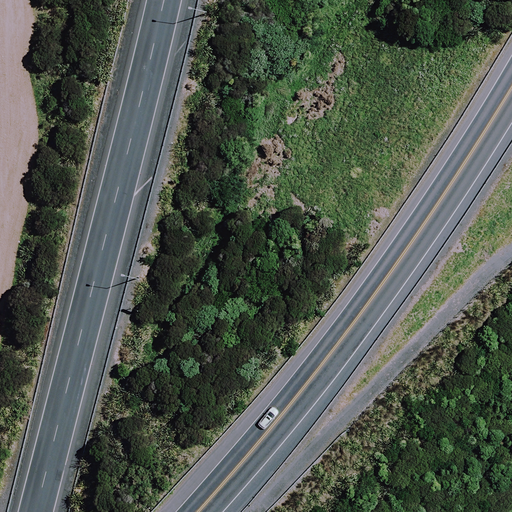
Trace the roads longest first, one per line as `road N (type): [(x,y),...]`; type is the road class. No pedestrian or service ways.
road 1 (tertiary): [(511,85),(333,351),(196,511)]
road 2 (motorway): [(163,0),(36,511)]
